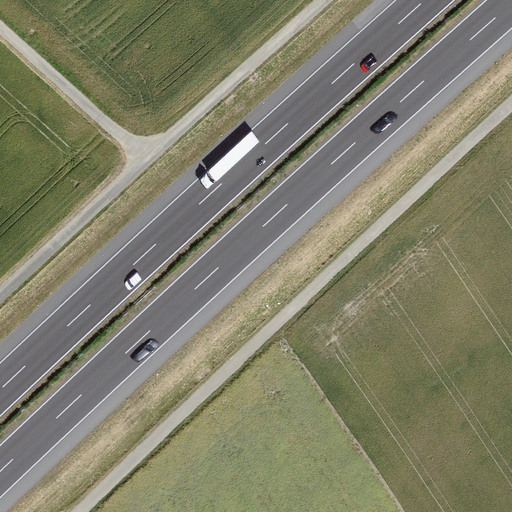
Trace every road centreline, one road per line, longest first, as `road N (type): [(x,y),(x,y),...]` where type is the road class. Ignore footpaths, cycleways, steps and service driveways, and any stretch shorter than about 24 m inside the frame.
road 1 (motorway): [(0,473),(511,3)]
road 2 (motorway): [(424,0),(0,389)]
road 3 (track): [(0,297),(324,0)]
road 4 (track): [(145,162),(0,31)]
